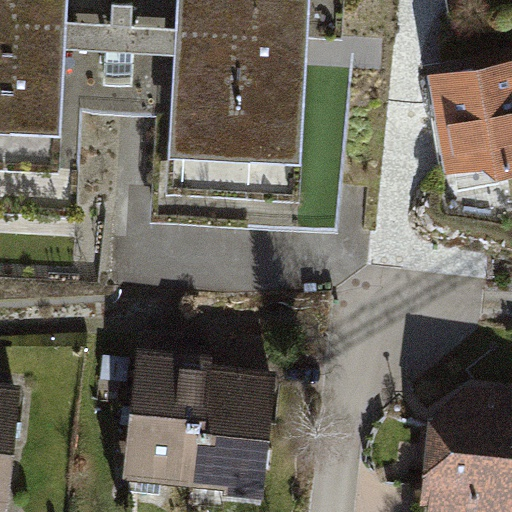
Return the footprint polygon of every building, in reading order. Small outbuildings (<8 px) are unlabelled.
[(0,0),(0,210),(77,215),(84,110),(118,112),(120,73),(105,72),(106,46),(65,44),(66,20),(66,0),(0,0)] [(153,219),(301,226),(313,0),(179,0),(178,27),(176,50),(137,48),(136,73),(120,73),(118,112),(157,114),(153,219)] [(176,50),(178,27),(133,24),(135,3),(114,2),(113,23),(66,20),(65,44),(106,46),(105,72),(120,73),(136,73),(137,48),(176,50)] [(501,174),(511,171),(511,55),(430,70),(448,171),(487,164),(501,174)] [(226,493),(266,497),(280,367),(216,361),(217,352),(139,344),(125,475),(227,485),(226,493)] [(0,509),(9,511),(23,382),(0,379),(0,509)] [(509,511),(510,511),(511,511),(511,387),(466,382),(432,418),(423,502),(432,503),(431,511),(509,511)]
